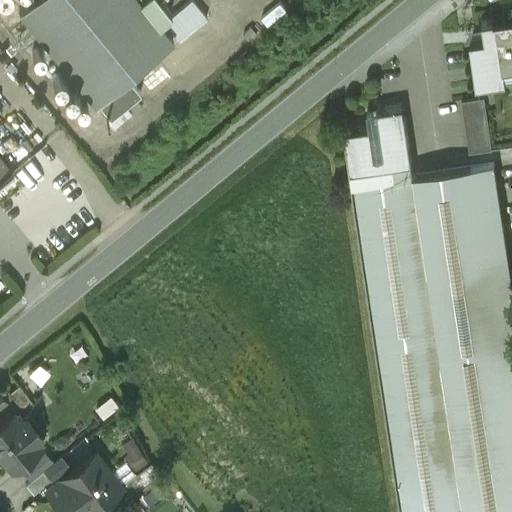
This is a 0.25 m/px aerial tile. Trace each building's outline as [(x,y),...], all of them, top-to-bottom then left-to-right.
[(29,0),(18,10),(94,102),(97,101),(127,76),(172,39),(157,21),(182,0),(29,0)] [(484,39),(470,41),(476,86),(506,81),(504,66),(511,64),(511,18),(494,22),(492,13),(481,15),(484,39)] [(127,76),(97,101),(110,116),(140,91),(127,76)] [(484,96),(461,100),(469,151),(469,152),(492,149),(484,96)] [(402,99),(376,103),(377,109),(366,110),(368,120),(343,124),(344,136),(350,172),(349,172),(354,204),(355,204),(395,482),(458,473),(413,174),(402,99)] [(0,178),(12,169),(0,154),(0,178)] [(511,285),(494,162),(413,174),(458,473),(511,464),(511,285)] [(19,386),(10,394),(24,412),(33,404),(19,386)] [(40,446),(14,414),(0,425),(0,453),(12,469),(40,446)] [(96,451),(62,476),(72,490),(56,502),(64,511),(87,511),(122,486),(96,451)] [(150,461),(125,481),(137,496),(159,478),(150,461)] [(511,464),(458,473),(395,482),(399,511),(465,511),(511,505),(511,464)] [(44,469),(25,484),(32,492),(51,477),(44,469)]
